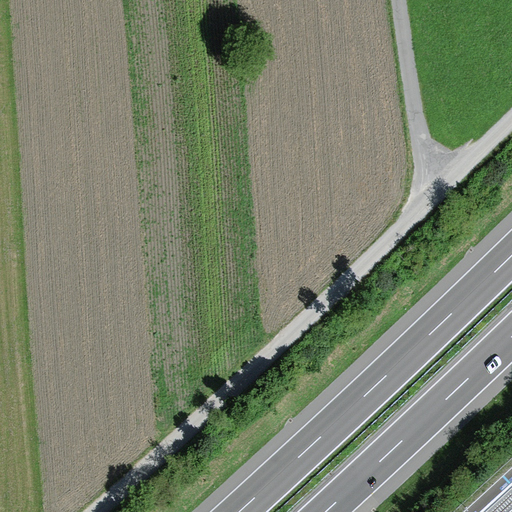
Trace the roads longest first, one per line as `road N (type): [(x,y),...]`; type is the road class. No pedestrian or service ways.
road 1 (track): [(90,511),(337,291),(511,119)]
road 2 (motorway): [(511,251),(240,511)]
road 3 (motorway): [(324,511),(511,339)]
road 4 (residential): [(439,186),(420,137),(400,0)]
